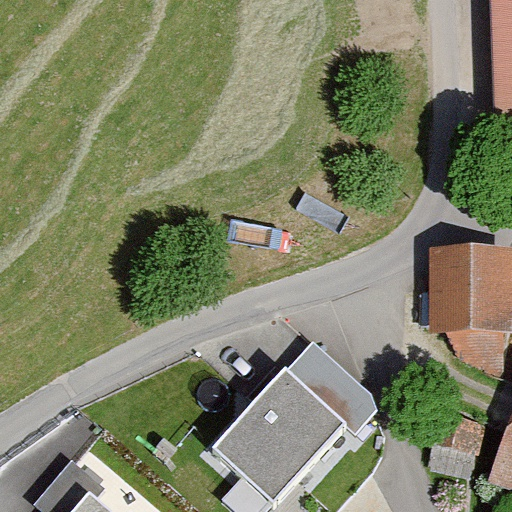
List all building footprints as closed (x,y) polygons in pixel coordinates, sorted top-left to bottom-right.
[(511,0),(494,0),(498,124),(511,123),(511,0)] [(419,356),(503,354),(501,268),(417,270),(419,356)] [(340,427),(281,376),(209,453),(266,511),(340,427)] [(476,511),(511,511),(511,384),(510,384),(468,509),(476,511)] [(112,511),(90,493),(73,511),(112,511)]
